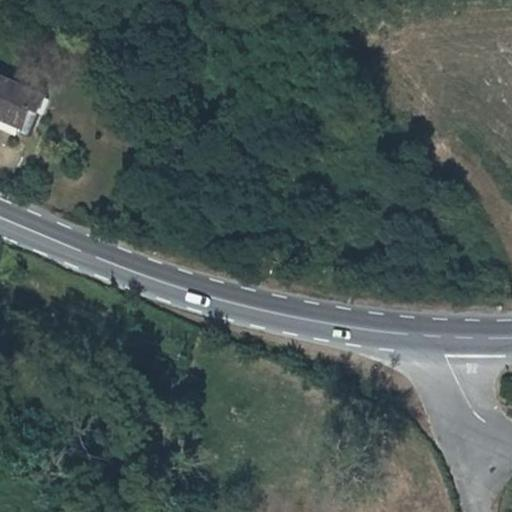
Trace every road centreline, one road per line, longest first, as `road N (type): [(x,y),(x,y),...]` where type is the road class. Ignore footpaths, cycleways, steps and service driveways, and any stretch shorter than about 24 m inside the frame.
road 1 (secondary): [(0,216),(176,289),(327,324),(436,337)]
road 2 (residential): [(511,440),(472,415),(436,337)]
